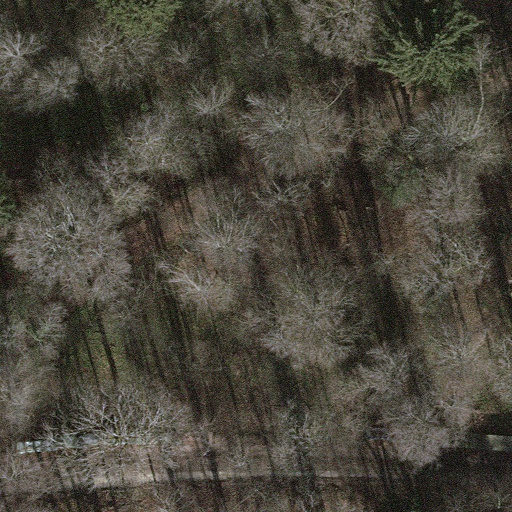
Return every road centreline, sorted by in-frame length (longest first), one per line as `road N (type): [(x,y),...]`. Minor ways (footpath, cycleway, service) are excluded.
road 1 (track): [(511,69),(377,116),(246,176),(129,248),(0,348)]
road 2 (track): [(511,468),(166,462),(0,476)]
